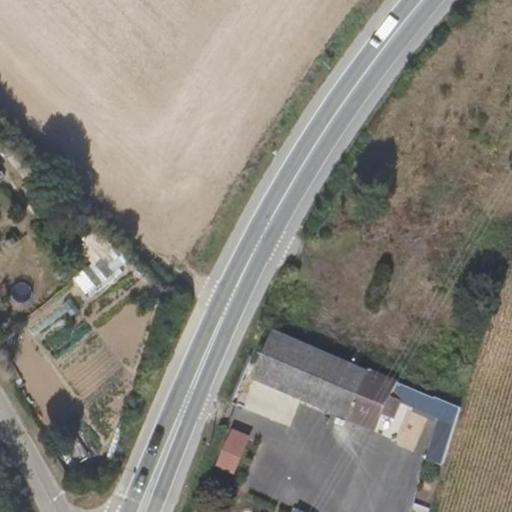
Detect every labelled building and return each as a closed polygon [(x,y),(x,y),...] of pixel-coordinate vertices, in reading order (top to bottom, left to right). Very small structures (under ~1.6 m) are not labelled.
[(97,261),(75,280),(89,295),(111,276),(97,261)] [(439,483),(460,412),(290,343),(263,403),(384,454),(391,437),(405,443),(411,425),(433,436),(421,475),(439,483)] [(234,477),(249,439),(231,431),(216,470),(234,477)] [(260,459),(246,454),(240,468),(253,474),(260,459)] [(254,475),(253,474),(240,468),(231,490),(245,496),(254,475)]
